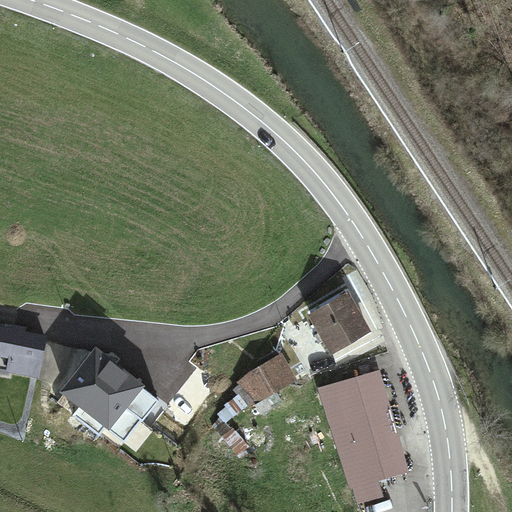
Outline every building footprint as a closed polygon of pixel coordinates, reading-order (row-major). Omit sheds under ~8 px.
[(348,292),(306,316),(329,356),(371,332),(348,292)] [(47,336),(0,326),(0,357),(8,359),(5,372),(38,378),(47,336)] [(95,348),(58,394),(108,433),(145,387),(95,348)] [(282,354),(236,381),(252,407),(298,380),(282,354)] [(407,471),(377,373),(320,390),(355,506),(383,498),(378,480),(407,471)]
